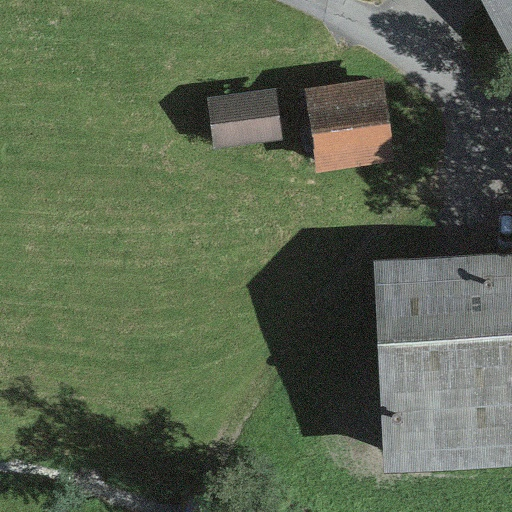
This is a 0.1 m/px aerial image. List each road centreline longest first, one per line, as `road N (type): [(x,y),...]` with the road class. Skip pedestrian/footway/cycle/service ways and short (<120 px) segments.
road 1 (track): [(470,89),(401,204),(277,337),(179,480)]
road 2 (unclassified): [(315,0),(511,114)]
